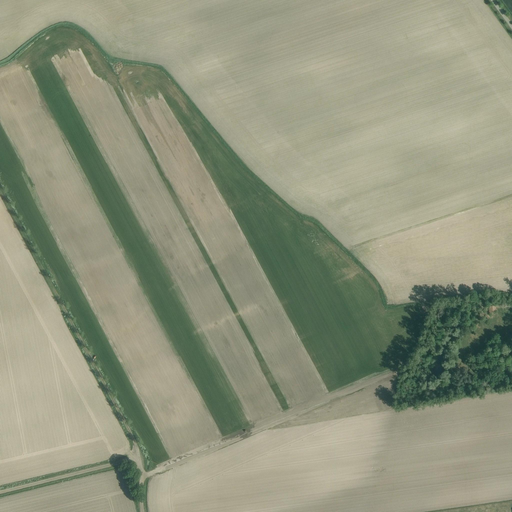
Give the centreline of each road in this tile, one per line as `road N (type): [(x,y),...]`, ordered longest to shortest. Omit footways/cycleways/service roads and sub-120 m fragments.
road 1 (track): [(141,467),(0,187)]
road 2 (track): [(141,467),(124,463),(0,492)]
